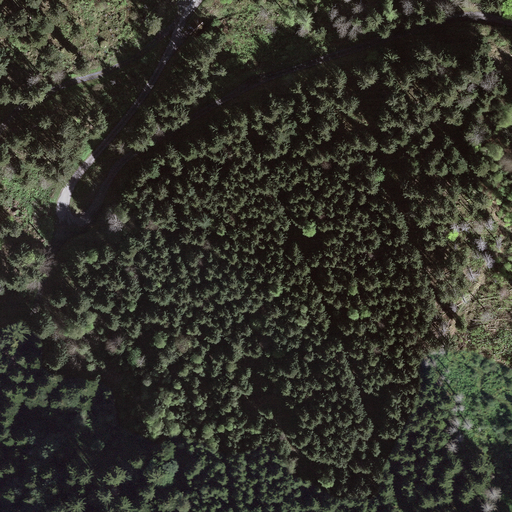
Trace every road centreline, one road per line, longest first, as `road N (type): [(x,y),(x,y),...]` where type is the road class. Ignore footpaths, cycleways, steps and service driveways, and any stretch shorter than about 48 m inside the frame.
road 1 (track): [(69,223),(90,218),(111,177),(141,150),(261,82),(401,26),(511,20)]
road 2 (track): [(0,130),(31,100),(175,31),(128,114),(62,192),(58,217),(69,223)]
road 3 (track): [(69,223),(0,398)]
